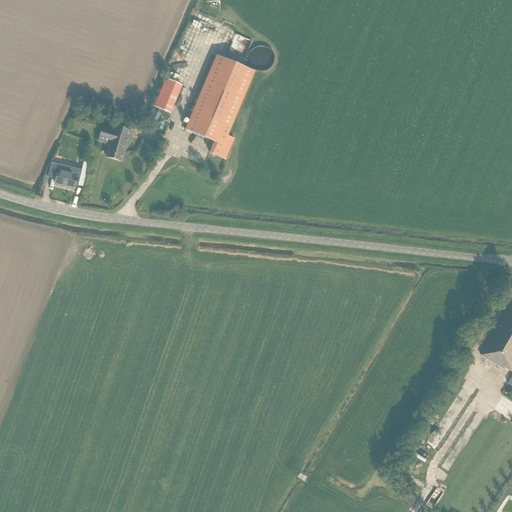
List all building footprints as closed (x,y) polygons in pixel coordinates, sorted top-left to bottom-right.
[(214,143),(209,154),(225,160),(234,139),(227,136),(254,72),(216,56),(185,131),(214,143)] [(154,108),(169,114),(181,86),(166,79),(154,108)] [(106,157),(120,162),(124,150),(126,151),(131,133),(115,128),(114,130),(103,127),(98,142),(108,145),(107,148),(109,149),(106,157)] [(54,184),(74,189),(79,170),(51,164),(47,178),(55,180),(54,184)] [(481,356),(504,370),(505,368),(511,372),(511,388),(506,398),(511,402),(511,309),(508,308),(481,356)] [(511,425),(497,416),(437,506),(445,511),(491,511),(511,482),(511,425)]
